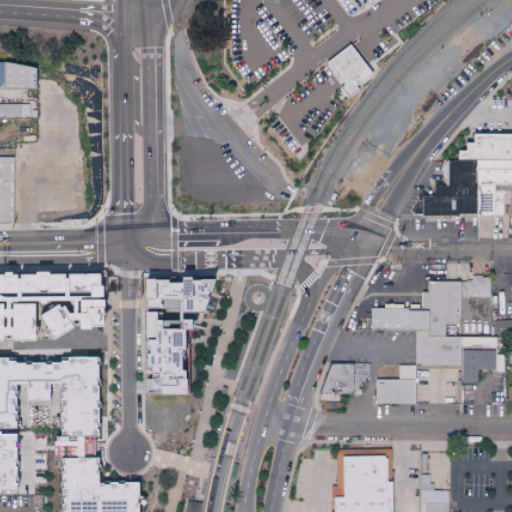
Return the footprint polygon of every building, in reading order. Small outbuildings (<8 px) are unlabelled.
[(323,63),(341,86),(337,89),(345,98),(372,77),(347,45),(323,63)] [(0,88),(34,89),(35,65),(0,64),(0,88)] [(27,104),(0,103),(0,116),(27,117),(27,104)] [(416,215),(502,216),(502,201),(492,201),(492,194),(511,194),(511,161),(511,135),(469,135),(469,144),(462,144),(462,151),(454,151),(454,161),(445,161),(444,186),(432,186),(432,196),(416,196),(416,215)] [(0,223),(12,223),(12,157),(0,157),(0,223)] [(0,337),(27,337),(27,300),(12,295),(12,291),(23,291),(25,297),(33,294),(35,297),(65,296),(58,303),(50,303),(33,311),(44,336),(66,326),(102,326),(97,314),(96,275),(94,269),(0,269),(0,337)] [(138,277),(138,306),(155,306),(155,297),(174,297),(174,309),(198,309),(198,294),(209,294),(209,276),(185,276),(185,273),(173,273),(173,277),(138,277)] [(489,297),(488,276),(465,277),(465,294),(476,294),(476,297),(489,297)] [(459,280),(425,280),(425,291),(419,291),(419,308),(368,308),(368,330),(414,330),(414,367),(458,367),(459,337),(444,336),(444,323),(459,323),(459,280)] [(182,392),(183,330),(187,330),(187,316),(172,315),(172,317),(150,317),(150,309),(139,308),(138,365),(143,366),(143,376),(139,376),(138,391),(182,392)] [(511,319),(493,319),(493,334),(511,334),(511,319)] [(458,335),(458,324),(444,325),(445,335),(458,335)] [(492,370),(493,350),(461,349),(460,381),(476,382),(476,369),(492,370)] [(0,426),(9,426),(10,381),(21,381),(21,399),(28,398),(28,396),(34,395),(34,399),(44,398),(44,381),(54,381),(55,390),(57,390),(57,395),(55,395),(55,404),(57,404),(57,410),(55,410),(55,422),(57,422),(57,427),(55,427),(55,434),(49,434),(49,457),(55,457),(55,463),(57,463),(57,468),(55,468),(55,480),(57,480),(57,486),(55,486),(55,496),(57,496),(57,501),(55,501),(55,511),(132,511),(132,501),(130,501),(130,495),(134,495),(132,480),(118,481),(118,482),(112,483),(112,481),(103,481),(103,482),(98,483),(98,481),(92,481),(93,455),(90,455),(90,435),(93,435),(93,427),(91,427),(91,422),(93,421),(93,405),(91,405),(90,399),(93,399),(93,384),(91,384),(91,377),(93,377),(92,363),(91,363),(90,356),(92,355),(62,354),(62,358),(54,358),(54,360),(45,360),(45,362),(39,362),(39,360),(25,360),(25,362),(20,362),(20,361),(10,361),(10,359),(2,359),(2,355),(0,355),(0,426)] [(502,371),(502,354),(494,354),(494,371),(502,371)] [(369,363),(323,362),(322,394),(361,395),(361,382),(369,382),(369,363)] [(374,379),(374,403),(414,404),(414,365),(397,365),(397,379),(374,379)] [(330,511),(390,511),(390,449),(334,450),(335,489),(330,489),(330,511)] [(0,470),(32,470),(33,496),(0,496),(0,470)] [(417,511),(447,511),(447,490),(429,490),(430,474),(419,474),(417,511)] [(198,511),(200,503),(185,500),(182,511),(198,511)]
